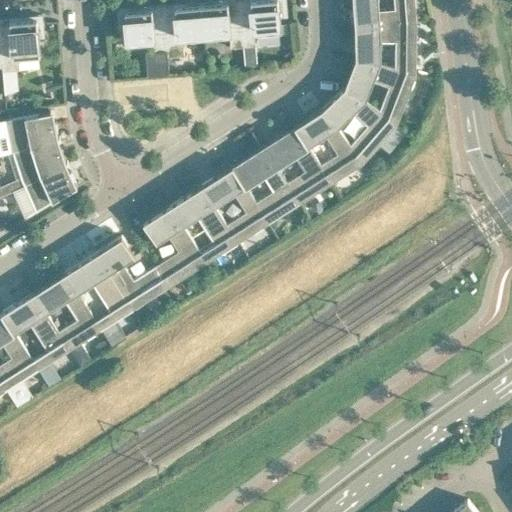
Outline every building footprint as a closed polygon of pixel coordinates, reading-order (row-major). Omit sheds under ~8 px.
[(205,39),(201,0),(197,0),(175,2),(175,5),(164,6),(168,56),(184,55),(183,41),(205,39)] [(243,46),(239,0),(238,0),(228,1),(227,0),(201,0),(205,39),(230,37),(231,47),(243,46)] [(239,0),(243,46),(256,44),(255,35),(281,33),(279,16),(287,16),(285,0),(239,0)] [(379,9),(378,0),(353,0),(356,25),(417,20),(415,0),(394,0),(395,8),(379,9)] [(168,56),(164,6),(152,7),(152,4),(118,7),(120,30),(127,29),(128,46),(154,44),(155,53),(147,54),(149,76),(169,74),(168,56)] [(0,20),(0,36),(3,66),(3,70),(19,69),(18,55),(38,54),(37,37),(44,36),(42,13),(10,16),(10,19),(0,20)] [(417,20),(356,25),(356,55),(356,56),(416,73),(417,20)] [(416,73),(356,56),(345,85),(398,122),(416,73)] [(398,122),(345,85),(322,107),(363,161),(398,122)] [(363,161),(322,107),(295,124),(309,145),(326,134),(338,152),(321,163),(332,181),(363,161)] [(13,150),(60,136),(60,135),(59,135),(56,120),(53,121),(51,110),(6,117),(13,150)] [(309,145),(295,124),(264,143),(277,165),(296,153),(306,169),(287,180),(301,201),(332,181),(321,163),(309,145)] [(60,136),(13,150),(21,176),(23,181),(68,160),(68,159),(66,160),(62,146),(59,146),(56,137),(60,136)] [(287,180),(277,165),(264,143),(233,163),(246,185),(264,173),(274,189),(256,200),(269,221),(301,201),(287,180)] [(68,161),(68,160),(23,181),(21,176),(8,182),(12,191),(25,185),(36,210),(78,185),(71,170),(68,171),(64,162),(68,161)] [(256,200),(246,185),(233,163),(201,183),(215,204),(235,192),(246,210),(226,223),(238,241),(269,221),(256,200)] [(0,196),(12,191),(8,182),(0,185),(0,196)] [(238,241),(226,223),(215,204),(201,183),(170,203),(183,224),(198,215),(216,243),(201,252),(206,261),(238,241)] [(206,261),(201,252),(183,224),(170,203),(144,220),(157,241),(168,234),(179,250),(156,264),(169,284),(206,261)] [(122,234),(96,250),(132,308),(169,284),(156,264),(134,278),(124,262),(135,255),(122,234)] [(132,308),(96,250),(64,270),(78,291),(93,282),(110,309),(95,319),(101,328),(132,308)] [(95,319),(78,291),(64,270),(33,290),(46,311),(66,299),(78,317),(58,330),(70,348),(101,328),(95,319)] [(58,330),(46,311),(33,290),(2,310),(15,331),(30,322),(48,349),(33,359),(38,368),(70,348),(58,330)] [(38,368),(33,359),(15,331),(2,310),(0,311),(0,340),(2,340),(12,356),(0,363),(0,376),(7,387),(38,368)] [(479,511),(468,498),(449,511),(479,511)]
